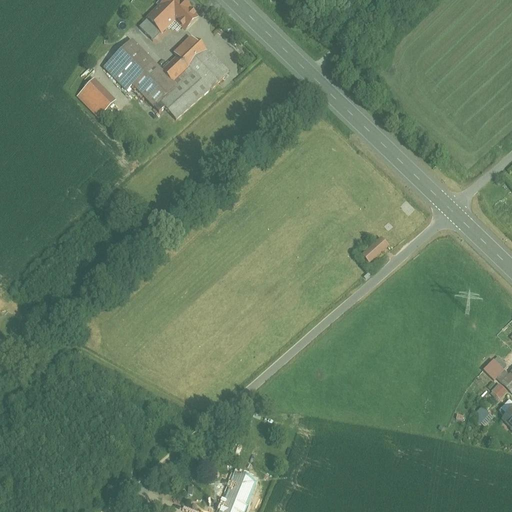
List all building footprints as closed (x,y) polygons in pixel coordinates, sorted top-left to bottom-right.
[(200,22),(178,0),(173,0),(165,9),(164,10),(175,20),(188,34),(200,22)] [(162,6),(148,20),(157,29),(162,34),(175,20),(164,10),(165,9),(162,6)] [(148,20),(140,29),(149,38),(157,29),(148,20)] [(163,73),(146,88),(165,109),(176,121),(211,90),(212,91),(227,76),(204,53),(207,51),(196,40),(163,73)] [(133,42),(110,63),(132,85),(154,64),(133,42)] [(132,85),(110,63),(105,69),(127,92),(133,86),(132,85)] [(154,64),(132,85),(133,86),(155,109),(159,114),(165,109),(146,88),(163,73),(154,64)] [(111,107),(90,86),(78,97),(100,119),(111,107)] [(388,247),(382,240),(377,244),(384,251),(388,247)] [(377,244),(363,257),(370,264),(384,251),(377,244)] [(511,372),(501,384),(511,394),(511,372)] [(511,405),(507,401),(491,420),(511,437),(511,405)] [(238,511),(251,481),(225,470),(208,511),(238,511)]
